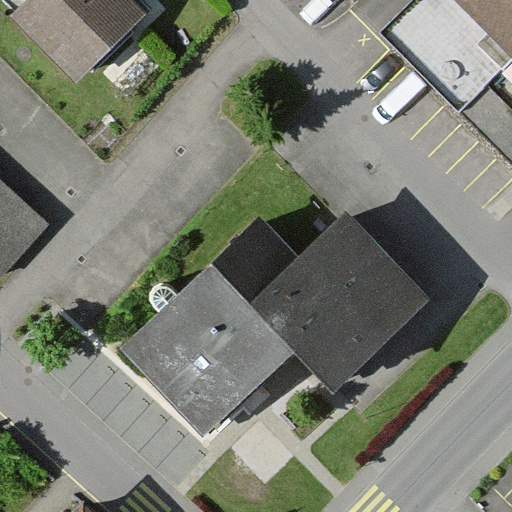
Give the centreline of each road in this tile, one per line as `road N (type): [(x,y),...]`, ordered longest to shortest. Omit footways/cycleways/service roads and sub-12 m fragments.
road 1 (residential): [(254,0),(511,248)]
road 2 (residential): [(0,376),(145,511)]
road 3 (tertiary): [(511,387),(396,511)]
